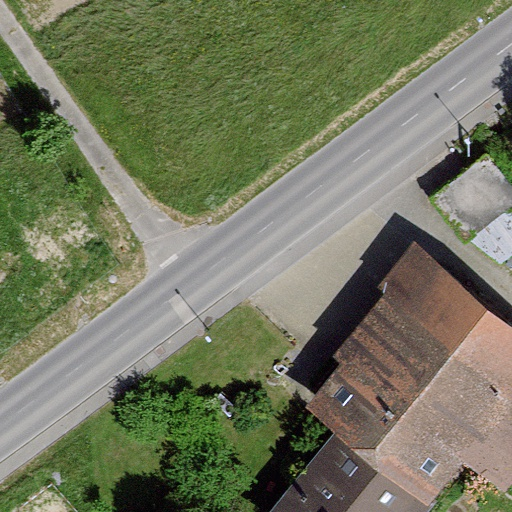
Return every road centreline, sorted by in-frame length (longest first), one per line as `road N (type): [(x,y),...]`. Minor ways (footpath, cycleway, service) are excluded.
road 1 (secondary): [(511,43),(0,430)]
road 2 (track): [(0,20),(194,283)]
